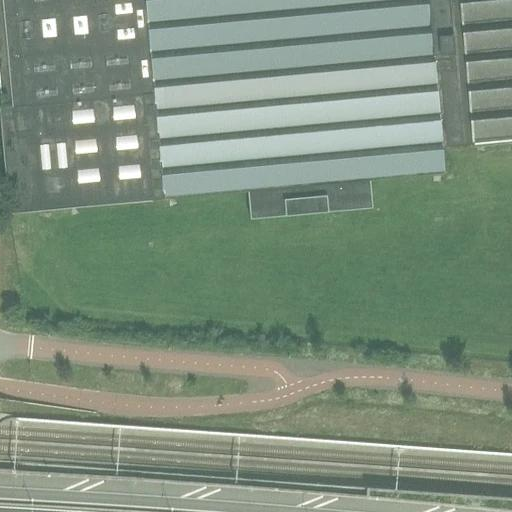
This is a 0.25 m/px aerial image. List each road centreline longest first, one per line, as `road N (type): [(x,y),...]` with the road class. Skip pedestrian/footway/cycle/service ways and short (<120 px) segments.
road 1 (primary): [(310,511),(0,491)]
road 2 (unclassified): [(0,343),(264,371),(282,377),(291,394)]
road 3 (unclassified): [(511,394),(355,376),(291,394)]
